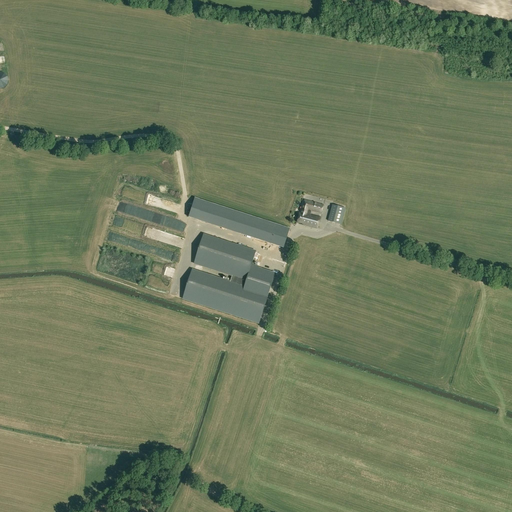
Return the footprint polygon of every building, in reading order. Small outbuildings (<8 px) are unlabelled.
[(289,228),(194,198),(187,217),(283,247),(289,228)] [(301,213),(300,213),(297,223),(302,224),(302,225),(317,230),(320,218),(310,216),(311,212),(321,214),(324,206),(304,201),(301,213)] [(341,225),(345,209),(332,205),(328,221),(341,225)] [(346,217),(344,228),(356,229),(358,219),(346,217)] [(192,270),(182,299),(259,323),(273,278),(270,272),(258,268),(258,266),(251,264),(255,252),(203,235),(194,263),(232,276),(230,282),(192,270)] [(316,275),(323,240),(303,236),(297,269),(304,270),(303,273),(316,275)]
